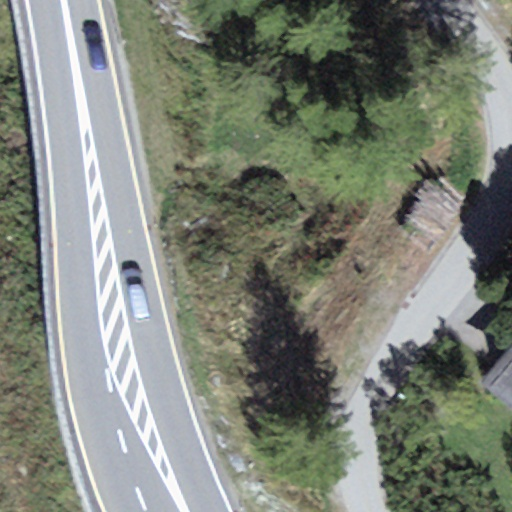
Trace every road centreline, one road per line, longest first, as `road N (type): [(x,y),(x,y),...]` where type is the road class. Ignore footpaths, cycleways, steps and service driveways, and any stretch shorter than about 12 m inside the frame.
road 1 (residential): [(369,511),(360,487),(363,445),(398,362),(501,194),(510,162),(509,121),(436,0)]
road 2 (primary): [(178,511),(145,435),(117,332),(65,0)]
